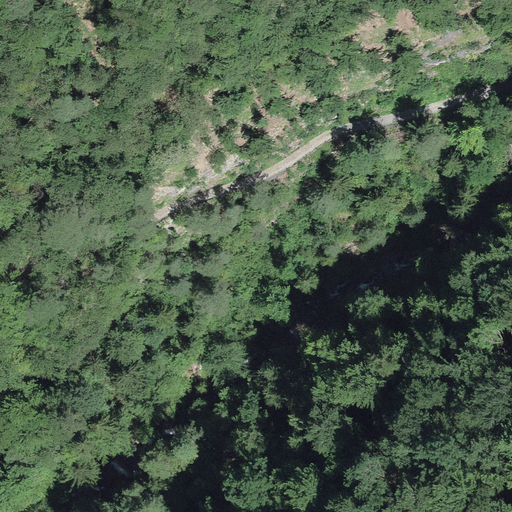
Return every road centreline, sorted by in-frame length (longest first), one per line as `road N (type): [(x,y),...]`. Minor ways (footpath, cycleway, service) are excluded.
road 1 (track): [(511,91),(246,206),(0,271)]
road 2 (track): [(511,293),(385,364),(221,511)]
